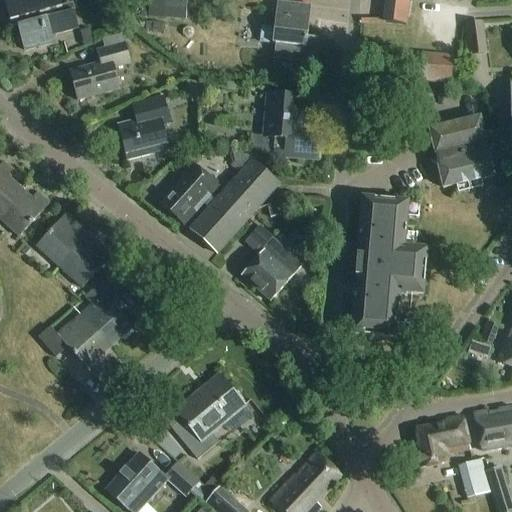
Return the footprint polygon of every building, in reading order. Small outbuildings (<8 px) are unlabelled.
[(52,38),(64,35),(80,31),(73,5),(62,8),(59,0),(4,0),(10,25),(13,24),(14,28),(18,27),(25,54),(54,46),(52,38)] [(155,0),(154,20),(171,22),(172,2),(166,1),(166,0),(155,0)] [(402,0),(384,0),(382,24),(407,27),(410,1),(402,0)] [(260,45),(273,47),(276,47),(275,61),(318,66),(320,42),(308,41),(311,7),(278,4),(275,30),(261,28),(260,45)] [(465,26),(469,58),(486,56),(482,24),(465,26)] [(80,33),(84,49),(94,46),(90,31),(80,33)] [(130,66),(125,46),(98,54),(101,66),(70,74),(78,103),(120,91),(114,71),(130,66)] [(454,59),(422,56),(419,83),(452,86),(454,59)] [(203,81),(202,94),(217,95),(218,82),(203,81)] [(258,156),(275,158),(275,159),(318,163),(320,137),(300,135),(303,100),(267,97),(264,139),(253,138),(252,149),(258,156)] [(164,99),(132,107),(136,123),(118,128),(128,163),(169,152),(163,128),(171,126),(164,99)] [(481,120),(430,132),(444,190),(494,179),(489,156),(493,148),(486,143),(481,120)] [(253,163),(231,187),(258,211),(280,187),(253,163)] [(0,170),(0,214),(22,190),(11,181),(16,175),(5,165),(0,170)] [(219,188),(192,165),(182,177),(185,180),(161,207),(185,228),(198,213),(197,212),(219,188)] [(258,211),(231,187),(227,183),(217,195),(221,199),(190,233),(218,257),(258,211)] [(22,190),(0,214),(0,221),(20,239),(50,206),(39,196),(34,201),(22,190)] [(421,205),(362,200),(358,245),(347,244),(344,291),(355,291),(351,337),(409,342),(410,326),(399,325),(400,310),(412,311),(413,296),(424,297),(428,251),(416,250),(418,236),(407,235),(408,219),(419,220),(421,205)] [(268,208),(271,220),(287,215),(284,204),(268,208)] [(38,250),(60,270),(90,237),(68,216),(38,250)] [(303,267),(260,229),(246,245),(260,258),(242,279),(270,304),(303,267)] [(90,237),(60,270),(83,290),(113,257),(90,237)] [(87,321),(86,322),(110,351),(133,330),(106,299),(112,294),(103,283),(84,300),(91,308),(82,316),(87,321)] [(110,351),(86,322),(74,332),(69,327),(57,337),(87,371),(110,351)] [(486,324),(479,343),(492,348),(499,329),(486,324)] [(511,324),(497,364),(511,368),(511,324)] [(47,347),(57,337),(51,330),(40,339),(47,347)] [(246,408),(220,376),(175,413),(182,422),(172,430),(198,462),(220,444),(213,436),(246,408)] [(511,409),(498,412),(498,414),(489,415),(489,414),(476,417),(482,452),(511,446),(511,409)] [(469,446),(463,419),(446,422),(446,424),(415,431),(420,452),(415,453),(419,470),(448,464),(447,457),(469,452),(468,447),(469,446)] [(140,456),(107,492),(128,511),(142,511),(160,493),(169,483),(187,500),(191,496),(200,504),(210,494),(209,494),(204,489),(204,488),(200,485),(179,465),(165,480),(140,456)] [(318,511),(321,510),(316,506),(341,479),(316,456),(271,504),(279,511),(318,511)] [(458,468),(466,501),(490,495),(482,462),(458,468)] [(486,474),(493,500),(509,495),(501,469),(486,474)] [(215,476),(204,489),(209,494),(221,481),(215,476)] [(205,506),(212,511),(245,511),(220,489),(205,506)]
